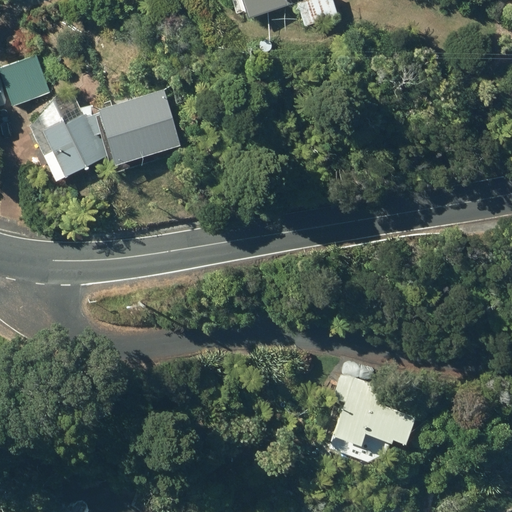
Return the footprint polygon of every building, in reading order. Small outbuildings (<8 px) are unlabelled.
[(236,0),(242,16),(288,1),(287,0),(236,0)] [(333,13),(328,0),(294,0),(303,24),(333,13)] [(47,90),(33,53),(0,64),(0,78),(9,104),(47,90)] [(108,164),(176,142),(159,87),(91,106),(108,164)] [(36,152),(50,180),(103,152),(92,131),(97,129),(88,112),(80,115),(79,113),(61,123),(58,117),(37,128),(47,147),(36,152)] [(409,414),(369,401),(374,387),(338,375),(330,397),(339,401),(328,434),(356,444),(360,432),(386,441),(387,438),(399,441),(409,414)]
